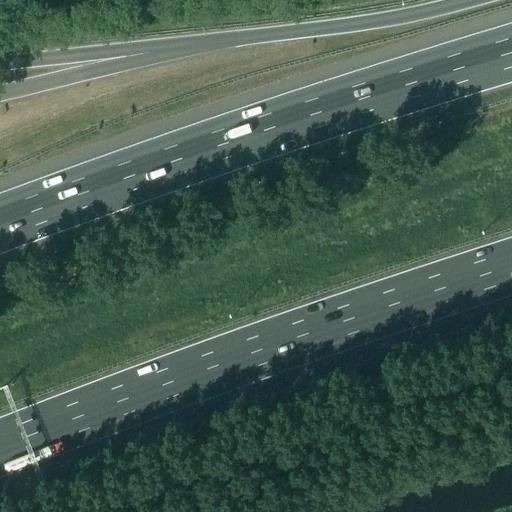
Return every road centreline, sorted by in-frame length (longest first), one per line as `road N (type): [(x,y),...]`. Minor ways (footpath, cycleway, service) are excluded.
road 1 (motorway): [(0,448),(511,266)]
road 2 (motorway): [(511,53),(0,224)]
road 3 (motorway): [(473,0),(217,41)]
